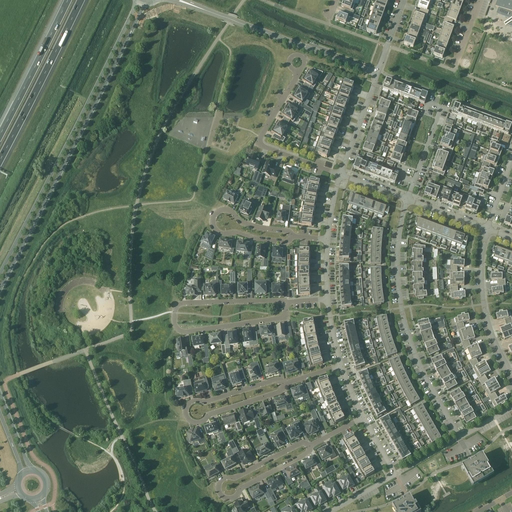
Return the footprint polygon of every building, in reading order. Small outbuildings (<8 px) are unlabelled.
[(354,4),(353,4),(344,0),(342,6),(345,8),(343,11),(351,14),(354,4)] [(461,9),(463,2),(456,0),(453,0),(451,5),(461,9)] [(511,0),(498,0),(496,7),(498,8),(496,14),(511,19),(511,21),(506,25),(511,27),(511,0)] [(427,10),(429,4),(420,1),(418,7),(421,8),(420,11),(428,14),(429,11),(427,10)] [(385,11),(386,7),(375,2),(373,7),(385,11)] [(458,15),(461,9),(451,5),(449,11),(458,15)] [(383,16),(385,11),(373,7),(372,11),(373,12),(383,16)] [(351,14),(343,11),(342,11),(341,14),(340,14),(339,15),(338,15),(337,20),(340,21),(340,22),(345,24),(345,23),(346,23),(348,17),(350,17),(353,18),(354,15),(351,14)] [(426,17),(428,14),(420,11),(419,14),(416,13),(413,19),(422,23),(425,16),(426,17)] [(456,21),(458,15),(449,11),(447,18),(445,17),(444,20),(452,23),(453,20),(456,21)] [(381,20),(383,16),(373,12),(371,16),(381,20)] [(380,25),(381,20),(371,16),(370,21),(380,25)] [(420,29),(422,23),(413,19),(411,25),(420,29)] [(451,26),(452,23),(444,20),(443,23),(445,24),(442,30),(452,33),(454,27),(451,26)] [(378,29),(380,25),(370,21),(368,26),(378,29)] [(482,21),(479,31),(499,36),(502,26),(482,21)] [(418,35),(420,29),(411,25),(409,31),(418,35)] [(376,34),(378,29),(368,26),(366,31),(367,31),(367,32),(370,33),(370,32),(376,34)] [(449,39),(452,33),(442,30),(440,36),(449,39)] [(416,41),(418,35),(409,31),(406,38),(416,41)] [(447,46),(449,39),(440,36),(438,42),(447,46)] [(413,47),(416,41),(406,38),(404,44),(413,47)] [(445,52),(447,46),(438,42),(436,48),(445,52)] [(442,58),(445,52),(436,48),(433,55),(442,58)] [(305,76),(315,81),(317,78),(319,79),(323,73),(313,69),(312,72),(308,70),(305,76)] [(315,81),(305,76),(302,81),(305,83),(303,86),(309,89),(311,86),(314,88),(317,83),(315,81)] [(388,90),(392,81),(386,79),(383,88),(388,90)] [(341,86),(353,91),(354,87),(353,87),(354,85),(343,81),(341,86)] [(394,92),(397,83),(392,81),(388,90),(394,92)] [(399,94),(402,85),(397,83),(394,92),(399,94)] [(404,96),(407,87),(402,85),(399,94),(404,96)] [(307,93),(309,89),(303,86),(301,89),(298,87),(295,93),(307,100),(310,94),(307,93)] [(352,94),(353,91),(341,86),(339,91),(350,95),(351,94),(352,94)] [(409,98),(412,88),(407,87),(404,96),(409,98)] [(414,100),(417,90),(412,88),(409,98),(414,100)] [(419,102),(422,92),(417,90),(414,100),(419,102)] [(349,97),(350,95),(339,91),(337,97),(349,101),(350,98),(349,97)] [(422,92),(419,102),(424,104),(428,94),(422,92)] [(307,100),(295,93),(292,98),(295,100),(293,103),(298,106),(300,103),(302,104),(305,99),(307,100)] [(348,104),(349,101),(337,97),(335,102),(346,106),(347,104),(348,104)] [(379,106),(388,109),(391,103),(381,100),(379,106)] [(345,108),(346,106),(335,102),(333,107),(345,111),(346,108),(345,108)] [(296,110),(298,106),(293,103),(291,106),(288,105),(285,110),(294,116),(298,110),(296,110)] [(457,116),(461,106),(455,104),(451,114),(457,116)] [(304,105),(302,108),(311,114),(312,110),(304,105)] [(386,116),(388,109),(379,106),(377,112),(386,116)] [(462,118),(466,108),(461,106),(457,116),(462,118)] [(344,115),(345,111),(333,107),(331,112),(342,116),(343,114),(344,115)] [(467,120),(471,110),(466,108),(462,118),(467,120)] [(297,117),(294,116),(285,110),(282,115),(285,117),(283,120),(288,124),(290,120),(293,122),(297,117)] [(407,116),(416,120),(418,113),(409,110),(407,116)] [(472,122),(476,112),(471,110),(467,120),(472,122)] [(342,118),(342,116),(331,112),(329,117),(341,122),(342,119),(342,118)] [(384,122),(386,116),(377,112),(374,118),(384,122)] [(477,123),(481,114),(476,112),(472,122),(477,123)] [(482,125),(486,116),(481,114),(477,123),(482,125)] [(414,126),(416,120),(407,116),(404,122),(414,126)] [(487,127),(491,117),(486,116),(482,125),(487,127)] [(340,125),(341,122),(329,117),(327,123),(338,127),(339,125),(340,125)] [(492,129),(496,119),(491,117),(487,127),(492,129)] [(382,128),(384,122),(374,118),(372,125),(382,128)] [(498,131),(501,121),(496,119),(492,129),(498,131)] [(286,127),(288,124),(283,120),(281,124),(278,122),(274,127),(284,133),(287,128),(286,127)] [(503,133),(506,123),(501,121),(498,131),(503,133)] [(412,132),(414,126),(404,122),(402,129),(412,132)] [(338,129),(338,127),(327,123),(325,128),(337,132),(339,129),(338,129)] [(506,123),(503,133),(508,135),(511,125),(506,123)] [(379,134),(382,128),(372,125),(370,131),(379,134)] [(282,137),(284,133),(274,127),(271,132),(274,134),(272,138),(283,142),(285,139),(282,137)] [(337,132),(325,128),(323,127),(321,132),(335,137),(335,135),(336,136),(337,132)] [(444,134),(455,138),(457,132),(459,133),(460,130),(454,127),(453,130),(446,128),(444,134)] [(409,138),(412,132),(402,129),(400,135),(409,138)] [(377,140),(379,134),(370,131),(367,137),(377,140)] [(334,139),(335,137),(321,132),(320,136),(320,138),(334,143),(335,139),(334,139)] [(457,139),(455,138),(444,134),(442,139),(455,144),(457,139)] [(407,144),(409,138),(400,135),(398,141),(407,144)] [(375,147),(377,140),(367,137),(365,143),(372,145),(375,147)] [(332,146),(334,143),(320,138),(318,143),(331,148),(331,146),(332,146)] [(452,153),(455,144),(442,139),(440,145),(446,148),(445,151),(452,153)] [(405,151),(407,144),(398,141),(395,147),(405,151)] [(490,151),(501,155),(503,149),(496,147),(498,144),(491,141),(490,144),(492,145),(490,151)] [(330,149),(331,148),(318,143),(317,145),(316,148),(330,153),(331,150),(330,149)] [(375,147),(372,145),(365,143),(363,149),(372,153),(374,149),(376,150),(377,148),(375,147)] [(402,157),(405,151),(395,147),(393,153),(402,157)] [(329,156),(330,153),(316,148),(313,153),(327,158),(328,156),(329,156)] [(449,162),(452,153),(445,151),(444,153),(438,151),(436,157),(447,161),(449,162)] [(499,160),(501,155),(490,151),(488,156),(499,160)] [(400,163),(402,157),(393,153),(391,160),(400,163)] [(257,158),(251,156),(250,158),(249,158),(246,165),(251,167),(251,168),(255,170),(255,169),(258,169),(260,164),(261,161),(257,160),(257,158)] [(499,160),(488,156),(486,156),(482,164),(489,167),(490,164),(496,166),(499,160)] [(444,166),(447,161),(436,157),(434,163),(444,166)] [(359,170),(362,161),(357,159),(353,168),(359,170)] [(364,172),(368,163),(362,161),(359,170),(364,172)] [(272,165),(272,164),(269,162),(268,164),(266,163),(262,174),(270,176),(276,178),(279,170),(275,169),(273,168),(274,166),(272,165)] [(369,174),(373,165),(368,163),(364,172),(369,174)] [(447,167),(444,166),(434,163),(432,168),(438,171),(437,174),(440,175),(443,176),(447,167)] [(488,170),(489,167),(482,164),(481,167),(483,168),(481,174),(492,178),(494,172),(488,170)] [(374,176),(378,167),(373,165),(369,174),(374,176)] [(379,177),(383,168),(378,167),(374,176),(379,178),(379,177)] [(386,175),(388,170),(383,168),(379,177),(379,178),(384,180),(386,175)] [(294,182),(296,176),(293,175),(294,173),(291,172),(292,171),(287,169),(283,178),(291,181),(294,182)] [(389,182),(393,172),(388,170),(386,175),(384,180),(389,182)] [(393,172),(389,182),(395,184),(398,174),(393,172)] [(492,178),(481,174),(479,173),(477,179),(490,183),(492,178)] [(307,185),(319,188),(320,185),(319,184),(320,182),(308,179),(307,185)] [(488,189),(490,183),(477,179),(474,187),(481,190),(482,187),(488,189)] [(430,197),(434,186),(435,184),(429,182),(424,195),(430,197)] [(319,191),(319,188),(307,185),(306,191),(317,193),(318,191),(319,191)] [(441,194),(444,187),(440,186),(440,188),(434,186),(430,197),(436,199),(438,192),(441,194)] [(448,203),(452,192),(446,190),(447,188),(444,187),(441,194),(444,195),(442,201),(448,203)] [(317,195),(317,193),(306,191),(304,196),(317,199),(318,195),(317,195)] [(238,197),(227,192),(226,195),(225,195),(223,198),(224,199),(223,199),(227,201),(227,202),(230,203),(234,205),(236,201),(238,203),(243,195),(240,193),(238,197)] [(453,205),(457,195),(452,192),(448,203),(453,205)] [(464,202),(467,195),(463,194),(463,197),(457,195),(453,205),(459,207),(461,201),(464,202)] [(352,205),(356,197),(350,195),(347,203),(352,205)] [(471,212),(475,201),(475,199),(467,195),(464,202),(467,203),(465,209),(471,212)] [(317,199),(304,196),(302,196),(301,201),(303,202),(315,204),(315,202),(316,202),(317,199)] [(358,207),(361,199),(356,197),(352,205),(358,207)] [(363,209),(366,201),(361,199),(358,207),(363,209)] [(246,202),(244,201),(241,207),(243,208),(241,211),(241,212),(248,216),(249,215),(254,205),(246,201),(246,202)] [(368,211),(371,202),(366,201),(363,209),(368,211)] [(475,201),(471,212),(477,214),(480,203),(475,201)] [(373,213),(376,204),(371,202),(368,211),(373,213)] [(378,215),(381,206),(376,204),(373,213),(378,215)] [(288,222),(291,207),(283,206),(282,213),(278,212),(277,222),(280,222),(280,223),(284,223),(285,216),(289,217),(288,221),(288,222)] [(381,206),(378,215),(383,217),(384,213),(388,215),(389,209),(387,208),(381,206)] [(262,208),(260,207),(256,219),(263,222),(265,218),(267,219),(268,217),(270,217),(272,214),(270,213),(270,212),(268,211),(268,210),(266,209),(262,207),(262,208)] [(421,230),(424,222),(418,220),(418,219),(416,219),(415,225),(417,225),(416,229),(421,230)] [(426,232),(429,224),(424,222),(421,230),(426,232)] [(431,234),(434,226),(429,224),(426,232),(431,234)] [(436,236),(439,228),(434,226),(431,234),(436,236)] [(372,235),(382,236),(383,230),(383,231),(383,230),(377,227),(376,229),(373,229),(372,235)] [(441,238),(444,229),(439,228),(436,236),(441,238)] [(446,240),(449,231),(444,229),(441,238),(446,240)] [(451,242),(454,233),(449,231),(446,240),(451,242)] [(456,244),(459,235),(454,233),(451,242),(456,244)] [(211,235),(208,234),(208,235),(207,234),(205,239),(204,238),(202,243),(208,246),(206,249),(209,250),(205,258),(212,261),(214,251),(210,249),(212,244),(212,243),(214,238),(211,236),(211,235)] [(459,235),(456,244),(462,245),(463,242),(467,243),(468,238),(466,237),(459,235)] [(224,241),(220,240),(219,248),(223,248),(223,249),(226,250),(227,249),(230,250),(230,253),(233,254),(234,248),(231,247),(232,242),(227,241),(224,241)] [(245,244),(246,243),(241,242),(241,243),(238,243),(238,244),(237,244),(236,247),(237,248),(237,252),(245,253),(244,259),(251,260),(252,252),(248,251),(249,244),(245,244)] [(413,245),(413,251),(423,251),(424,252),(425,246),(421,246),(421,245),(415,243),(415,245),(413,245)] [(263,247),(263,246),(259,246),(259,247),(257,246),(256,258),(257,258),(260,259),(260,258),(264,258),(265,255),(266,251),(265,251),(265,247),(263,247)] [(278,248),(278,247),(275,247),(275,248),(274,248),(273,254),(272,254),(272,257),(273,257),(273,258),(281,259),(281,260),(285,261),(286,254),(282,254),(283,250),(279,250),(279,249),(278,248)] [(498,259),(501,251),(495,248),(494,247),(493,253),(494,254),(493,257),(498,259)] [(413,275),(422,275),(423,275),(423,268),(422,268),(422,263),(423,263),(423,256),(422,256),(422,252),(423,251),(413,251),(412,251),(412,258),(413,259),(413,263),(412,262),(412,270),(413,270),(413,275)] [(503,261),(507,252),(501,251),(498,259),(503,261)] [(508,265),(511,254),(507,252),(503,261),(509,263),(508,265)] [(450,270),(457,270),(457,267),(464,267),(465,261),(461,261),(461,259),(458,259),(457,260),(453,260),(453,261),(450,261),(450,266),(450,270)] [(457,274),(457,270),(450,270),(450,274),(450,280),(464,280),(464,274),(457,274)] [(498,284),(505,284),(505,280),(505,275),(502,275),(502,274),(498,274),(498,272),(495,272),(495,274),(491,274),(491,280),(498,280),(498,284)] [(423,290),(423,287),(424,287),(423,279),(422,280),(422,275),(413,275),(412,275),(412,283),(414,283),(414,287),(413,287),(413,294),(415,294),(416,298),(418,298),(418,300),(423,299),(423,297),(427,297),(426,292),(425,292),(424,290),(423,290)] [(197,296),(197,293),(201,292),(201,291),(201,279),(194,280),(195,287),(186,287),(187,289),(185,289),(186,293),(187,293),(187,295),(192,295),(192,296),(197,296)] [(450,290),(458,289),(457,286),(464,286),(464,280),(450,280),(450,286),(450,290)] [(218,289),(218,281),(213,281),(213,286),(209,286),(209,285),(205,285),(205,286),(204,286),(204,287),(203,287),(203,291),(204,291),(204,296),(208,296),(211,296),(215,295),(215,289),(218,289)] [(269,288),(269,281),(265,281),(265,284),(256,284),(255,284),(256,294),(260,294),(262,294),(265,294),(266,294),(265,288),(269,288)] [(243,296),(243,295),(244,295),(244,293),(247,293),(247,289),(251,289),(250,282),(247,282),(247,284),(238,284),(238,295),(239,295),(239,296),(243,296)] [(280,285),(280,284),(276,284),(277,285),(272,285),(272,288),(272,291),(272,294),(277,294),(277,295),(281,294),(283,294),(283,285),(280,285)] [(505,284),(498,284),(498,288),(491,289),(492,295),(496,294),(496,296),(499,295),(499,294),(503,294),(503,293),(506,292),(505,287),(505,284)] [(229,287),(229,285),(225,286),(226,287),(221,287),(221,290),(221,293),(221,295),(226,295),(226,296),(230,296),(230,295),(232,295),(232,286),(229,287)] [(458,289),(450,290),(451,294),(451,299),(454,299),(454,300),(458,299),(459,301),(462,300),(462,299),(465,298),(465,292),(458,293),(458,289)] [(383,297),(373,299),(374,305),(377,304),(377,306),(381,305),(381,304),(384,303),(383,297)] [(505,323),(511,320),(511,317),(508,317),(507,312),(503,313),(502,311),(499,312),(499,314),(496,315),(497,321),(504,319),(505,323)] [(457,328),(464,326),(463,322),(470,321),(468,315),(465,316),(464,314),(461,315),(461,316),(457,317),(457,318),(455,318),(456,324),(457,328)] [(377,324),(387,322),(386,317),(386,316),(383,317),(383,315),(379,316),(380,317),(376,318),(377,324)] [(419,328),(430,326),(428,320),(425,321),(424,319),(421,320),(421,321),(418,322),(418,323),(419,328)] [(300,328),(315,326),(314,322),(313,322),(313,320),(299,323),(300,328)] [(502,334),(511,330),(511,320),(505,323),(506,326),(500,329),(502,334)] [(293,338),(291,327),(288,328),(284,328),(284,325),(276,326),(278,338),(285,337),(286,339),(289,338),(293,338)] [(421,334),(431,330),(430,326),(419,328),(421,334)] [(460,337),(473,333),(471,327),(465,329),(464,326),(457,328),(458,331),(460,337)] [(272,335),(270,327),(267,327),(264,328),(260,328),(260,331),(260,334),(261,336),(264,336),(265,337),(268,336),(268,335),(272,335)] [(252,338),(251,330),(247,330),(247,331),(243,331),(244,332),(243,333),(242,333),(243,335),(243,336),(244,336),(245,343),(249,342),(250,346),(258,345),(257,337),(252,338)] [(423,340),(433,336),(431,331),(431,330),(421,334),(423,339),(422,340),(423,340)] [(511,340),(511,330),(502,334),(504,340),(511,337),(511,340)] [(237,336),(236,332),(231,333),(228,333),(229,339),(224,340),(226,349),(230,349),(230,346),(238,345),(237,339),(238,339),(238,336),(237,336)] [(463,347),(470,344),(468,341),(475,339),(473,333),(460,337),(462,343),(463,347)] [(221,344),(220,334),(213,335),(213,334),(210,335),(210,336),(209,336),(209,337),(209,340),(210,340),(211,345),(221,344)] [(435,342),(437,341),(435,335),(433,336),(423,340),(425,345),(435,342)] [(204,346),(203,337),(192,338),(192,339),(191,340),(192,343),(193,343),(194,347),(201,346),(202,349),(204,349),(204,346)] [(306,345),(317,342),(317,340),(318,340),(317,337),(304,339),(306,345)] [(183,339),(179,339),(180,340),(177,340),(177,344),(176,344),(177,348),(178,348),(178,352),(182,351),(182,353),(184,352),(184,356),(191,355),(190,349),(186,349),(186,347),(184,339),(183,339)] [(427,351),(437,346),(435,342),(437,341),(435,342),(425,345),(427,351)] [(307,351),(319,348),(319,344),(318,344),(317,342),(306,345),(307,351)] [(469,355),(480,350),(477,345),(471,347),(470,344),(463,347),(464,350),(467,349),(469,355)] [(437,346),(427,351),(430,356),(429,356),(430,357),(440,352),(437,346)] [(308,356),(320,353),(319,351),(320,351),(319,348),(307,351),(308,356)] [(395,348),(385,352),(387,357),(397,354),(397,353),(395,348)] [(471,365),(477,361),(476,358),(482,356),(480,350),(469,355),(471,360),(469,361),(471,365)] [(310,362),(322,358),(321,355),(320,355),(320,353),(308,356),(310,362)] [(434,366),(444,361),(441,356),(431,360),(431,361),(432,361),(434,366)] [(322,358),(310,362),(311,367),(323,364),(322,362),(323,362),(322,358)] [(391,367),(400,363),(398,358),(399,358),(398,358),(389,362),(391,367)] [(291,365),(284,368),(286,374),(287,374),(287,375),(290,374),(290,373),(297,371),(296,367),(299,366),(297,359),(290,362),(291,365)] [(363,360),(354,364),(356,370),(361,368),(361,367),(365,365),(363,360)] [(268,375),(278,372),(277,369),(280,369),(277,361),(272,363),(273,366),(266,368),(267,371),(266,372),(267,375),(268,374),(268,375)] [(436,371),(446,366),(444,361),(434,366),(436,371)] [(475,373),(488,367),(485,361),(479,365),(477,361),(471,365),(472,368),(475,373)] [(251,380),(258,378),(256,371),(260,370),(257,362),(250,365),(251,369),(248,371),(251,380)] [(393,372),(402,368),(401,363),(400,363),(391,367),(393,372)] [(440,377),(449,371),(446,366),(436,371),(437,371),(440,376),(439,376),(439,377),(440,376),(440,377)] [(480,382),(486,378),(485,375),(491,372),(488,367),(475,373),(480,382)] [(395,376),(404,372),(402,368),(393,372),(395,376)] [(245,379),(242,370),(238,371),(239,373),(236,374),(230,376),(230,377),(229,377),(231,384),(232,383),(233,386),(241,383),(240,380),(241,380),(245,379)] [(360,380),(369,376),(367,371),(363,373),(362,372),(357,374),(360,380)] [(442,382),(452,376),(449,371),(440,377),(443,381),(442,382)] [(397,380),(406,376),(404,372),(395,376),(397,380)] [(362,385),(371,381),(369,376),(360,380),(362,385)] [(399,384),(408,380),(406,376),(397,380),(399,384)] [(445,386),(455,380),(452,376),(442,382),(445,386)] [(200,393),(203,392),(207,391),(205,386),(209,385),(207,377),(203,378),(205,384),(195,387),(195,390),(196,394),(196,393),(196,394),(200,393)] [(225,389),(224,384),(227,383),(225,377),(219,379),(220,382),(213,385),(213,386),(212,386),(213,389),(214,388),(215,392),(216,391),(216,392),(219,391),(218,391),(219,390),(221,390),(225,389)] [(318,387),(330,383),(329,380),(328,380),(327,378),(316,382),(318,387)] [(487,389),(497,384),(494,378),(488,382),(486,378),(480,382),(482,386),(485,384),(487,389)] [(192,387),(190,380),(183,382),(184,386),(185,388),(176,390),(176,393),(176,397),(177,397),(177,398),(181,397),(181,398),(185,397),(189,396),(188,388),(192,387)] [(401,388),(410,384),(408,380),(399,384),(401,388)] [(455,380),(445,386),(448,391),(447,391),(448,391),(457,386),(455,380),(454,381),(455,380)] [(364,389),(374,385),(373,385),(371,381),(362,385),(364,389)] [(320,393),(331,389),(330,387),(331,386),(330,383),(318,387),(320,393)] [(403,393),(412,388),(410,384),(401,388),(403,393)] [(490,399),(496,396),(494,392),(500,389),(497,384),(487,389),(485,391),(490,399)] [(366,394),(375,390),(376,390),(374,385),(364,389),(366,394)] [(302,390),(301,387),(291,391),(293,398),(294,398),(295,401),(298,399),(297,397),(302,396),(304,401),(309,399),(306,389),(302,390)] [(405,397),(414,392),(412,388),(403,393),(405,397)] [(322,398),(334,393),(333,390),(332,390),(331,389),(320,393),(322,398)] [(453,400),(463,394),(462,394),(459,389),(450,395),(453,400)] [(368,399),(378,394),(377,395),(375,390),(366,394),(368,399)] [(408,401),(416,396),(417,396),(414,392),(405,397),(408,401)] [(324,403),(335,399),(334,397),(335,397),(334,393),(322,398),(324,403)] [(370,403),(380,399),(378,394),(368,399),(370,403)] [(455,404),(465,399),(463,394),(453,400),(455,404)] [(416,396),(408,401),(410,406),(420,401),(419,400),(419,401),(416,396)] [(496,396),(490,399),(495,407),(497,406),(497,407),(501,405),(502,406),(505,404),(504,403),(507,401),(504,396),(498,399),(496,396)] [(286,400),(285,398),(278,400),(278,399),(275,400),(275,401),(274,401),(277,408),(285,405),(287,411),(292,409),(289,399),(286,400)] [(326,409),(338,404),(337,400),(336,401),(335,399),(324,403),(326,409)] [(381,404),(382,403),(380,399),(370,403),(372,408),(381,404)] [(458,410),(468,404),(465,399),(455,404),(456,404),(458,409),(458,410)] [(267,406),(267,404),(260,406),(261,408),(259,409),(261,415),(263,414),(264,416),(270,414),(269,412),(271,411),(269,405),(267,406)] [(329,414),(340,409),(339,407),(340,407),(338,404),(326,409),(329,414)] [(375,413),(384,408),(381,404),(372,408),(375,413)] [(416,415),(424,410),(422,405),(422,404),(413,410),(416,415)] [(461,415),(471,409),(468,404),(458,410),(458,409),(461,414),(461,415)] [(384,408),(375,413),(378,418),(382,416),(382,415),(387,412),(385,407),(384,408)] [(331,419),(343,414),(341,410),(340,411),(340,409),(329,414),(331,419)] [(463,419),(473,413),(471,409),(461,415),(463,419)] [(254,418),(253,415),(251,411),(248,412),(247,410),(239,412),(240,416),(239,416),(241,420),(242,420),(243,424),(250,421),(250,420),(254,419),(258,430),(261,429),(257,417),(254,418)] [(418,419),(427,414),(425,410),(424,410),(416,415),(418,419)] [(473,413),(463,419),(464,419),(467,424),(466,424),(467,424),(470,422),(470,424),(474,422),(473,421),(476,419),(476,418),(478,417),(475,412),(473,413)] [(235,422),(233,414),(225,417),(225,416),(222,417),(222,418),(224,426),(235,422)] [(343,414),(331,419),(334,424),(344,419),(343,417),(344,417),(343,414)] [(420,423),(429,418),(427,414),(418,419),(420,423)] [(382,426),(391,421),(388,416),(384,419),(383,418),(379,420),(382,426)] [(422,427),(431,422),(429,418),(420,423),(422,427)] [(296,439),(298,438),(299,437),(298,436),(302,434),(299,430),(303,429),(299,421),(292,424),(293,427),(286,431),(289,436),(289,437),(291,441),(295,439),(296,439)] [(319,426),(316,421),(315,421),(311,423),(310,423),(310,422),(309,422),(308,422),(306,423),(305,423),(305,424),(305,425),(305,426),(305,427),(306,429),(305,429),(307,434),(308,433),(309,434),(311,433),(312,435),(318,432),(317,430),(319,429),(318,426),(319,426)] [(384,430),(393,425),(391,421),(382,426),(384,430)] [(425,431),(434,425),(431,422),(422,427),(425,431)] [(216,425),(215,424),(212,425),(207,426),(208,427),(205,428),(207,435),(217,432),(218,433),(222,432),(219,424),(216,425)] [(387,435),(396,430),(393,425),(384,430),(387,435)] [(427,434),(436,429),(434,425),(425,431),(427,434)] [(259,437),(264,434),(261,429),(256,431),(259,437)] [(278,448),(281,446),(284,444),(282,440),(284,439),(283,438),(285,437),(281,429),(274,433),(276,436),(272,438),(275,443),(274,444),(275,447),(277,446),(278,448)] [(429,439),(438,434),(436,429),(427,434),(429,439)] [(200,434),(198,430),(197,430),(194,431),(193,430),(189,432),(189,433),(187,434),(188,438),(187,438),(189,443),(190,443),(198,441),(200,444),(205,442),(203,435),(199,436),(199,435),(200,434)] [(389,439),(398,434),(396,430),(387,435),(389,439)] [(345,445),(356,439),(354,436),(353,436),(352,434),(342,440),(345,445)] [(392,443),(401,438),(398,434),(389,439),(392,443)] [(438,434),(429,439),(432,444),(435,442),(436,443),(439,442),(438,440),(441,439),(441,438),(438,434)] [(395,448),(404,442),(402,438),(401,439),(401,438),(392,443),(395,448)] [(348,450),(358,444),(357,442),(358,442),(356,439),(345,445),(348,450)] [(228,443),(232,451),(232,452),(237,449),(233,441),(228,443)] [(397,452),(406,447),(403,443),(404,442),(395,448),(397,452)] [(266,445),(265,443),(263,444),(264,447),(256,451),(258,454),(257,454),(258,457),(259,456),(260,457),(270,452),(267,445),(266,445)] [(350,455),(361,448),(360,445),(359,446),(358,444),(348,450),(350,455)] [(330,451),(327,446),(324,448),(323,447),(320,448),(321,449),(318,451),(322,460),(329,457),(331,459),(336,456),(333,450),(330,451)] [(400,457),(408,452),(406,447),(397,452),(400,457)] [(353,459),(363,453),(362,452),(363,451),(361,448),(350,455),(353,459)] [(245,451),(245,450),(244,450),(242,451),(242,452),(242,453),(238,455),(240,458),(240,459),(241,462),(242,462),(244,465),(247,464),(248,464),(249,464),(250,463),(251,462),(252,461),(250,458),(252,457),(249,451),(247,452),(246,450),(245,451)] [(235,457),(232,452),(232,451),(226,454),(229,459),(221,463),(225,470),(235,465),(232,459),(235,457)] [(408,452),(400,457),(403,462),(407,460),(407,459),(411,456),(408,452)] [(356,464),(367,458),(365,455),(364,455),(363,453),(353,459),(356,464)] [(493,473),(482,455),(474,460),(475,459),(476,461),(473,462),(471,464),(470,462),(462,467),(472,485),(493,473)] [(358,469),(369,463),(368,461),(369,461),(367,458),(356,464),(358,469)] [(315,463),(313,459),(307,462),(307,461),(303,463),(304,463),(303,464),(306,470),(316,465),(318,469),(322,468),(318,461),(315,463)] [(213,476),(216,475),(219,473),(217,470),(220,468),(217,462),(211,466),(212,469),(206,472),(207,474),(206,475),(208,478),(209,478),(213,476)] [(361,474),(372,467),(371,464),(370,465),(369,463),(358,469),(361,474)] [(296,467),(293,468),(293,469),(286,473),(289,477),(285,479),(289,485),(292,484),(290,479),(300,474),(297,467),(296,467)] [(372,467),(361,474),(364,479),(374,473),(373,471),(374,470),(372,467)] [(278,477),(278,476),(275,478),(267,482),(273,492),(276,491),(275,489),(283,485),(279,476),(278,477)] [(354,486),(349,477),(346,478),(345,477),(338,481),(343,490),(347,487),(348,489),(354,486)] [(334,497),(340,494),(333,482),(323,487),(329,498),(333,495),(334,497)] [(263,494),(259,487),(253,490),(253,489),(253,490),(249,492),(253,499),(255,498),(255,499),(260,497),(259,496),(263,494)] [(317,493),(310,497),(315,506),(319,503),(320,505),(326,502),(318,488),(315,489),(317,493)] [(414,511),(407,498),(403,500),(404,502),(402,503),(399,505),(398,503),(399,503),(399,502),(392,506),(395,511),(414,511)] [(308,511),(312,510),(307,500),(304,502),(303,501),(296,505),(300,511),(303,511),(305,511),(308,511)] [(245,511),(249,508),(246,502),(242,505),(240,502),(239,503),(238,502),(235,503),(236,504),(234,505),(236,508),(235,508),(236,509),(234,510),(234,511),(245,511)]
